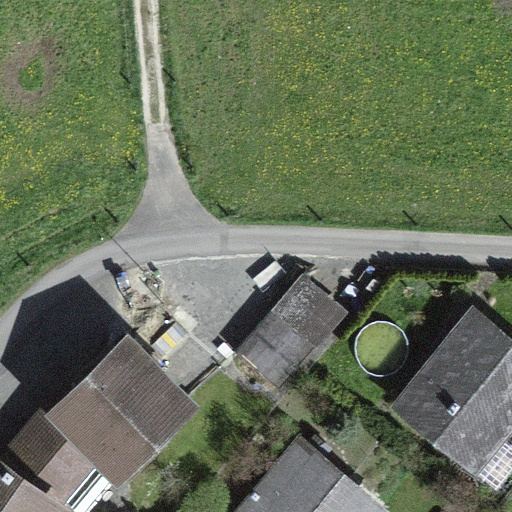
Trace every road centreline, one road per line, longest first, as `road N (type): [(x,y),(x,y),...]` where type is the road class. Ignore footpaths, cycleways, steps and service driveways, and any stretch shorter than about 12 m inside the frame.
road 1 (residential): [(511,250),(176,237),(51,289),(0,365)]
road 2 (track): [(176,237),(159,162),(147,0)]
